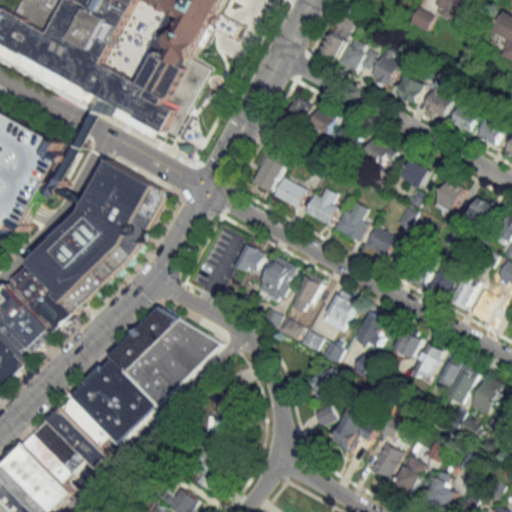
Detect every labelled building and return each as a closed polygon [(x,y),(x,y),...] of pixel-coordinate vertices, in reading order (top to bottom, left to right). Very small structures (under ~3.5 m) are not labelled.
[(0,5),(3,7),(6,2),(9,3),(10,1),(18,5),(20,0),(224,0),(194,56),(213,66),(188,111),(190,112),(178,133),(171,129),(168,135),(161,131),(158,135),(88,96),(86,99),(0,51),(0,5)] [(440,0),(437,8),(473,24),(483,0),(440,0)] [(430,30),(437,16),(421,7),(413,21),(430,30)] [(504,53),(511,56),(511,12),(508,10),(498,31),(511,38),(504,53)] [(338,24),(351,32),(357,22),(344,14),(338,24)] [(325,50),(340,59),(350,39),(335,31),(325,50)] [(345,54),(356,72),(367,65),(368,67),(379,60),(367,40),(345,54)] [(377,79),(395,86),(406,55),(388,48),(377,79)] [(400,94),(418,103),(428,83),(410,74),(400,94)] [(427,106),(445,117),(456,99),(438,88),(427,106)] [(317,104),(300,96),(289,118),(306,126),(317,104)] [(454,122),(474,131),(483,112),(463,103),(454,122)] [(0,106),(61,140),(55,150),(67,157),(53,181),(55,182),(44,202),(41,200),(27,226),(15,219),(11,226),(0,219),(0,106)] [(331,134),(339,115),(321,108),(313,126),(331,134)] [(498,145),(508,127),(491,118),(482,136),(498,145)] [(339,140),(357,150),(366,134),(349,124),(339,140)] [(391,167),(399,150),(376,138),(368,154),(391,167)] [(292,156),(281,152),(285,145),(274,140),(254,182),(275,192),(292,156)] [(434,168),(416,158),(405,176),(424,187),(434,168)] [(34,262),(85,210),(113,159),(167,188),(170,198),(154,227),(149,225),(149,227),(149,230),(148,232),(147,235),(145,237),(144,238),(141,240),(145,242),(140,251),(137,255),(79,313),(60,293),(62,291),(34,262)] [(278,195),(301,207),(311,189),(288,176),(278,195)] [(437,204),(454,213),(467,188),(451,179),(437,204)] [(320,194),(309,209),(328,224),(343,206),(339,203),(343,197),(331,187),(324,196),(320,194)] [(475,216),(492,222),(499,203),(482,197),(475,216)] [(338,228),(362,241),(371,222),(347,210),(338,228)] [(389,256),(400,237),(379,226),(369,245),(389,256)] [(239,264),(257,274),(269,252),(251,242),(239,264)] [(408,267),(411,255),(404,254),(401,265),(408,267)] [(285,304),(302,265),(279,255),(262,295),(285,304)] [(440,263),(427,255),(412,278),(424,286),(440,263)] [(511,260),(510,260),(502,276),(511,280),(511,260)] [(454,296),(464,273),(447,265),(436,288),(454,296)] [(328,280),(313,272),(295,304),(310,312),(328,280)] [(471,306),(481,283),(468,277),(457,300),(471,306)] [(506,287),(491,281),(478,310),(492,317),(506,287)] [(364,299),(344,288),(327,320),(347,330),(364,299)] [(0,470),(0,511),(55,511),(77,492),(67,482),(89,460),(101,466),(113,455),(103,445),(114,435),(125,442),(221,350),(226,341),(169,308),(0,470)] [(0,391),(42,354),(0,308),(0,391)] [(266,322),(301,339),(308,325),(273,308),(266,322)] [(381,350),(396,318),(376,308),(361,340),(381,350)] [(397,346),(416,357),(426,339),(408,328),(397,346)] [(326,337),(312,330),(306,342),(320,349),(326,337)] [(416,374),(431,382),(447,349),(433,342),(416,374)] [(466,404),(483,371),(455,356),(444,377),(454,383),(448,395),(466,404)] [(345,391),(338,369),(312,378),(319,399),(345,391)] [(508,384),(492,375),(475,405),(491,414),(508,384)] [(222,402),(219,431),(231,433),(234,403),(222,402)] [(339,419),(333,405),(318,412),(324,426),(339,419)] [(372,441),(383,418),(354,405),(336,441),(354,450),(361,435),(372,441)] [(396,438),(404,424),(393,418),(385,432),(396,438)] [(486,427),(470,418),(464,429),(480,438),(486,427)] [(393,478),(407,451),(387,441),(374,468),(393,478)] [(215,488),(228,461),(215,454),(202,482),(215,488)] [(398,483),(415,492),(430,465),(413,456),(398,483)] [(454,478),(444,471),(430,495),(451,507),(460,492),(449,486),(454,478)] [(179,496),(168,490),(163,499),(187,511),(195,511),(203,499),(184,488),(179,496)] [(488,511),(491,508),(472,495),(460,511),(488,511)]
